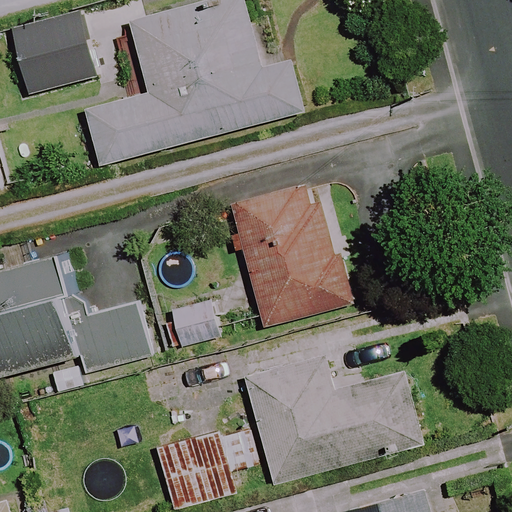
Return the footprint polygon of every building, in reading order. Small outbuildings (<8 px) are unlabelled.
[(211,0),(133,20),(153,96),(93,111),(108,169),(313,116),(298,58),(269,66),(251,0),(211,0)] [(74,18),(21,29),(33,87),(86,76),(74,18)] [(311,212),(306,193),(236,213),(270,329),(356,304),(328,207),(311,212)] [(87,382),(160,363),(144,303),(87,318),(69,253),(0,270),(0,350),(7,379),(81,360),(87,382)] [(218,302),(176,311),(184,349),(227,340),(218,302)] [(359,388),(350,354),(252,379),(279,488),(433,450),(414,375),(359,388)] [(173,511),(184,511),(242,499),(237,478),(260,473),(250,430),(160,451),(173,511)] [(426,511),(424,500),(374,511),(426,511)] [(0,511),(15,511),(13,501),(0,504),(0,511)]
